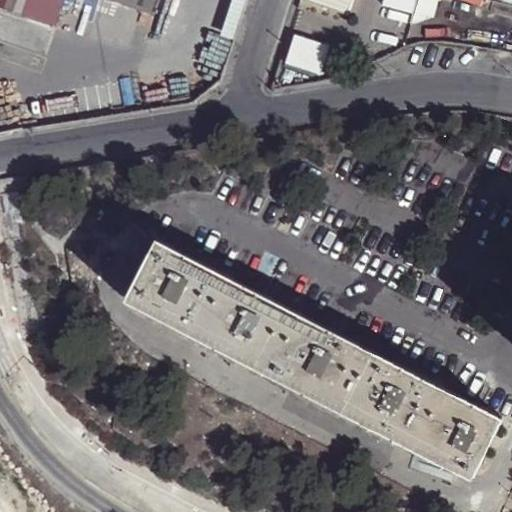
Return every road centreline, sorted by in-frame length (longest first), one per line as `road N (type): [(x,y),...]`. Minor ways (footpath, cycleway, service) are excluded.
road 1 (residential): [(233,118),(443,87),(511,95)]
road 2 (residential): [(0,158),(233,118)]
road 3 (unknown): [(0,75),(72,84),(132,68),(180,33),(197,0)]
road 4 (primary): [(164,511),(84,467),(25,410),(0,371)]
road 5 (residential): [(233,118),(272,0)]
